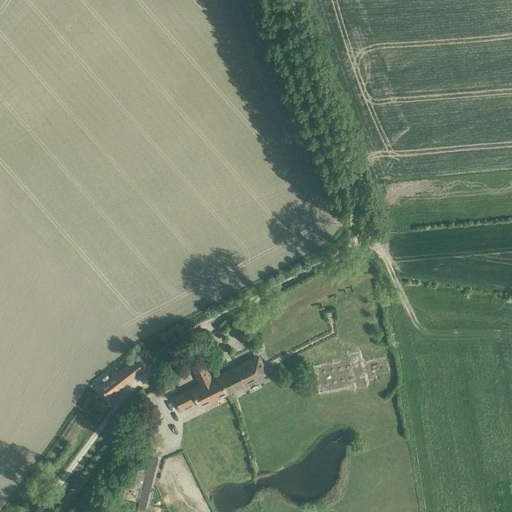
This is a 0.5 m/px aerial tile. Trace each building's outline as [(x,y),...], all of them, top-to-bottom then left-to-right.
[(365,181),(361,173),(356,175),(360,184),(365,181)] [(259,352),(219,371),(229,392),(269,372),(259,352)] [(344,361),(310,366),(313,389),(349,384),(349,387),(360,386),(358,374),(381,371),(379,359),(354,362),(353,352),(343,354),(344,361)] [(100,383),(108,394),(147,364),(137,356),(119,369),(118,368),(114,370),(116,372),(110,376),(108,373),(102,377),(105,380),(100,383)] [(229,392),(219,371),(211,375),(206,363),(195,368),(202,382),(175,395),(181,408),(197,400),(201,407),(229,392)] [(148,454),(135,450),(122,495),(140,501),(151,455),(151,453),(148,452),(148,454)] [(159,458),(151,455),(140,501),(138,508),(146,510),(159,458)]
